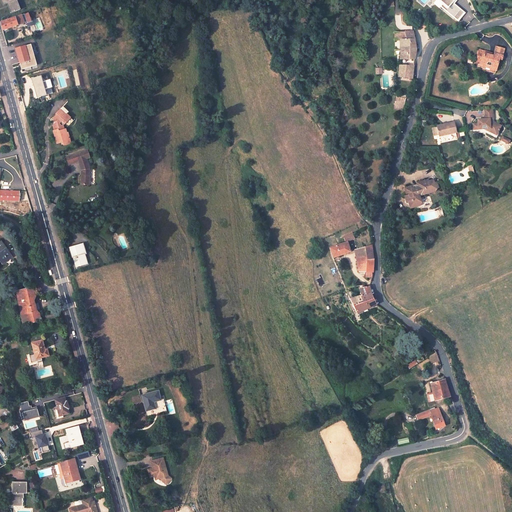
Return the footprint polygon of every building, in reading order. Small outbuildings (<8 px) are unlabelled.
[(23,9),(19,0),(3,0),(5,5),(9,4),(12,13),(23,9)] [(459,23),(466,14),(453,5),(456,0),(437,0),(443,5),(440,8),(459,23)] [(3,32),(32,20),(30,12),(22,15),(21,14),(20,15),(20,16),(9,20),(9,19),(6,20),(6,21),(1,23),(3,32)] [(405,39),(399,39),(400,58),(414,58),(415,49),(414,41),(412,31),(405,31),(405,39)] [(33,43),(16,48),(23,70),(40,65),(33,43)] [(492,51),(501,54),(502,46),(493,45),(492,51)] [(481,52),(477,51),(475,58),(480,59),(479,62),(478,64),(485,65),(485,64),(489,65),(488,66),(495,68),(498,58),(500,58),(501,54),(492,51),(491,54),(489,54),(487,53),(487,52),(482,50),(481,52)] [(413,65),(400,64),(399,76),(412,78),(413,65)] [(31,78),(37,98),(48,95),(47,89),(55,87),(52,79),(44,81),(42,75),(31,78)] [(53,79),(55,86),(61,84),(58,77),(53,79)] [(395,97),(393,109),(403,110),(404,98),(395,97)] [(64,107),(57,114),(59,116),(55,120),(57,122),(54,124),(54,129),(53,129),(53,141),(57,142),(57,144),(59,144),(59,146),(64,146),(64,145),(67,145),(66,132),(64,132),(64,129),(61,126),(63,123),(68,129),(75,122),(68,115),(70,113),(64,107)] [(494,108),(484,109),(485,119),(478,120),(478,123),(473,124),(473,131),(485,130),(491,130),(496,135),(502,129),(495,124),(494,108)] [(471,122),(475,122),(475,117),(476,117),(476,111),(467,112),(467,119),(471,119),(471,122)] [(438,136),(456,133),(454,123),(436,126),(438,136)] [(508,144),(510,139),(502,135),(499,140),(508,144)] [(89,151),(69,156),(71,165),(80,162),(82,172),(81,186),(90,186),(92,170),(88,160),(91,159),(89,151)] [(409,194),(410,197),(407,198),(408,204),(411,203),(413,210),(420,207),(422,203),(419,195),(431,191),(431,190),(437,187),(436,182),(433,182),(432,179),(427,181),(427,179),(415,183),(416,184),(404,187),(406,193),(407,195),(409,194)] [(20,192),(0,191),(0,201),(19,202),(20,192)] [(344,241),(353,238),(350,232),(342,236),(344,241)] [(0,241),(0,261),(5,258),(7,260),(11,257),(0,241)] [(83,241),(70,244),(72,254),(73,253),(76,265),(84,263),(81,253),(86,252),(83,241)] [(349,253),(346,242),(345,243),(328,248),(332,258),(349,253)] [(370,245),(354,251),(359,273),(364,273),(371,273),(372,266),(370,245)] [(30,285),(14,289),(22,322),(38,318),(37,312),(35,310),(31,297),(32,292),(31,289),(30,285)] [(360,296),(348,299),(355,314),(374,305),(368,288),(363,289),(359,290),(360,296)] [(39,356),(47,354),(45,348),(42,349),(39,339),(29,342),(33,353),(27,355),(29,362),(35,360),(34,358),(39,356)] [(428,355),(430,364),(438,362),(437,354),(428,355)] [(414,367),(422,361),(420,357),(413,361),(414,363),(405,368),(407,371),(414,367)] [(444,380),(430,384),(436,401),(449,398),(444,380)] [(142,395),(146,411),(156,408),(154,402),(161,400),(158,390),(142,395)] [(63,396),(54,398),(58,414),(67,412),(66,407),(68,406),(66,400),(64,400),(63,396)] [(21,403),(26,421),(41,417),(39,406),(32,408),(30,401),(21,403)] [(430,417),(434,430),(443,427),(438,409),(433,411),(433,408),(417,415),(415,415),(417,421),(430,417)] [(74,425),(65,427),(70,446),(79,443),(74,425)] [(50,434),(37,435),(38,448),(51,446),(50,434)] [(59,473),(61,478),(64,477),(66,485),(80,481),(73,458),(58,463),(61,473),(59,473)] [(165,458),(153,461),(158,479),(164,477),(164,479),(168,482),(172,477),(170,475),(165,458)] [(25,482),(12,482),(12,491),(9,491),(8,504),(22,505),(22,492),(25,492),(25,482)] [(92,500),(91,495),(80,498),(82,504),(68,507),(69,511),(83,511),(88,511),(87,511),(97,511),(94,500),(92,500)]
